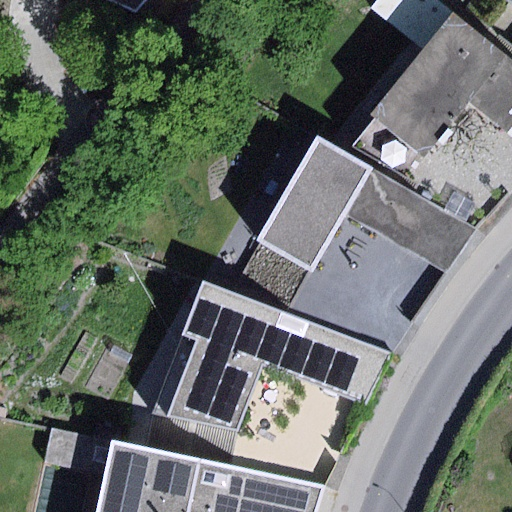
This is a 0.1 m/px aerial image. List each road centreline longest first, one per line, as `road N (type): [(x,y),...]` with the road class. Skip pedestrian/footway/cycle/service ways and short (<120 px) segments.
road 1 (residential): [(210,0),(0,245)]
road 2 (residential): [(390,511),(436,409),(511,298)]
